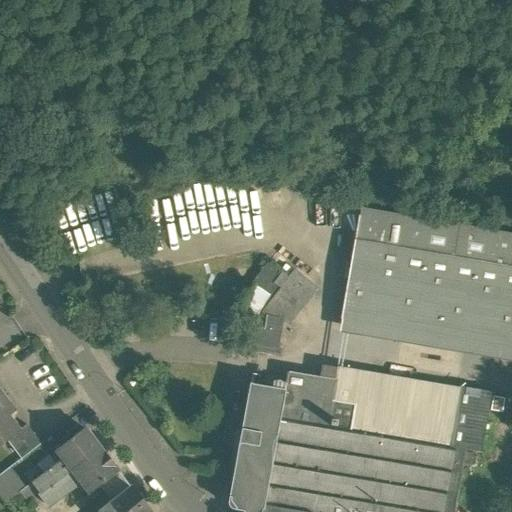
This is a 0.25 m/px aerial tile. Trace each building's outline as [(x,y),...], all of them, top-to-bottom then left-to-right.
[(511,237),(359,212),(354,241),(511,267),(511,237)] [(511,267),(354,241),(339,332),(511,361),(511,267)] [(278,252),(269,263),(280,271),(288,260),(278,252)] [(269,263),(229,314),(253,333),(265,329),(263,325),(265,312),(290,279),(280,271),(269,263)] [(282,321),(267,318),(265,329),(253,333),(251,343),(273,347),(271,354),(280,356),(282,348),(277,348),(282,321)] [(492,395),(339,368),(336,382),(287,374),(284,392),(251,386),(229,504),(229,507),(231,508),(233,509),(244,511),(450,511),(451,510),(453,510),(464,451),(482,454),(492,395)] [(0,396),(0,446),(7,441),(18,433),(7,418),(13,413),(0,396)] [(506,399),(494,397),(491,411),(503,413),(506,399)] [(18,433),(7,441),(21,460),(41,444),(27,426),(18,433)] [(84,429),(56,451),(63,459),(31,484),(40,495),(100,449),(84,429)] [(100,449),(40,495),(49,507),(80,483),(89,494),(118,471),(100,449)] [(26,490),(10,469),(0,476),(0,496),(6,504),(26,490)] [(147,511),(129,488),(98,511),(147,511)]
